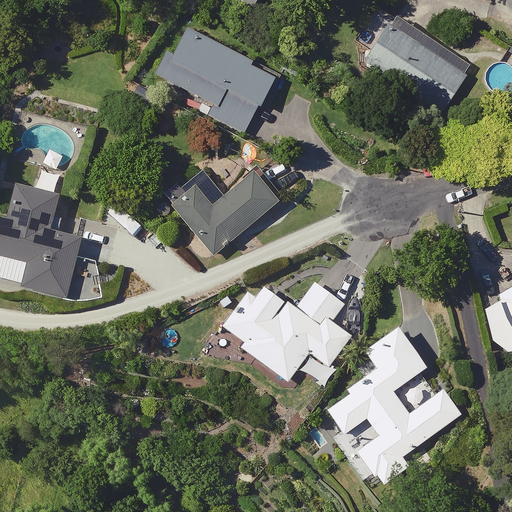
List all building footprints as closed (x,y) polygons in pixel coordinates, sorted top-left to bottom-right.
[(238,0),(252,9),(257,0),(238,0)] [(437,43),(380,7),(362,36),(378,47),(367,65),(443,113),(473,65),(437,43)] [(188,32),(179,50),(175,56),(170,53),(158,77),(224,111),(221,117),(246,130),(257,108),(265,112),(281,80),(188,32)] [(42,154),(17,147),(9,179),(33,186),(42,154)] [(227,200),(208,175),(186,192),(180,184),(166,195),(214,257),(280,205),(258,176),(227,200)] [(60,200),(18,189),(9,225),(0,222),(0,260),(1,258),(31,265),(25,289),(68,300),(83,242),(51,233),(60,200)] [(346,306),(315,284),(296,311),(267,289),(258,302),(251,297),(227,330),(246,344),(243,349),(290,384),(301,369),(325,387),(358,342),(333,324),(346,306)] [(511,289),(495,299),(511,328),(511,289)] [(429,370),(400,330),(367,354),(380,372),(350,393),(352,396),(329,413),(344,433),(335,440),(366,482),(375,475),(385,489),(412,469),(405,460),(464,417),(446,392),(412,417),(396,395),(429,370)]
